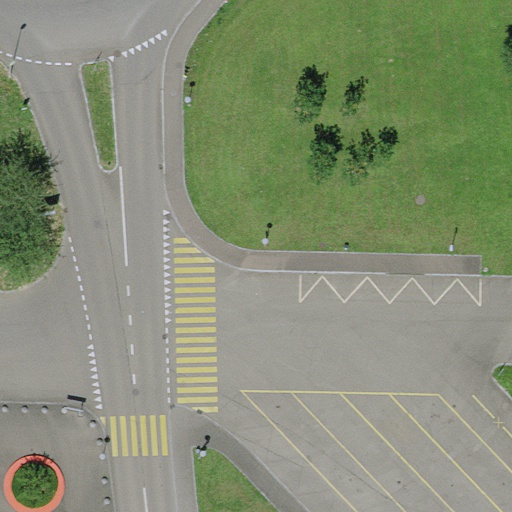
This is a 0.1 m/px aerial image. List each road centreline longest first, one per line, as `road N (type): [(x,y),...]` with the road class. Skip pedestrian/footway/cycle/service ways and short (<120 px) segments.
road 1 (unknown): [(325,511),(273,461),(195,340)]
road 2 (primary): [(0,17),(51,35),(96,32),(158,0)]
